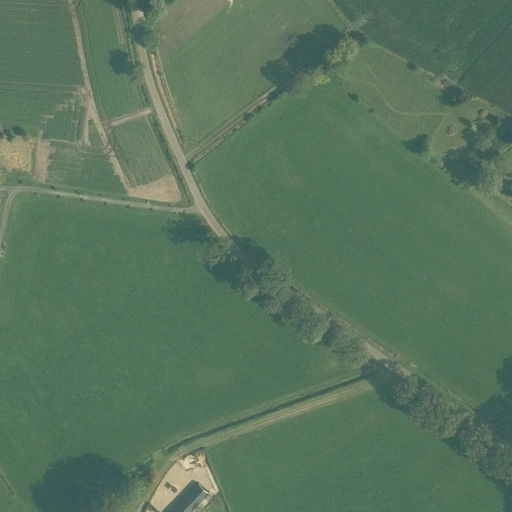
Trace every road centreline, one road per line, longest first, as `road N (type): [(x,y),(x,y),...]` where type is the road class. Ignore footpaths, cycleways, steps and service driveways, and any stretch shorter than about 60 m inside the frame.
road 1 (unclassified): [(511,445),(230,246),(201,210),(160,113),(134,0)]
road 2 (track): [(135,511),(163,462),(398,368)]
